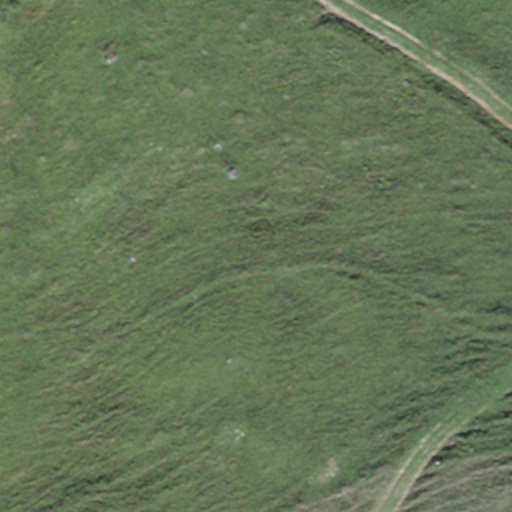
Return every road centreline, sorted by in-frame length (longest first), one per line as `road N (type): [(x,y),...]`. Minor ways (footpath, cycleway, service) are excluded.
road 1 (track): [(343,0),(511,109)]
road 2 (track): [(511,385),(464,407),(385,511)]
